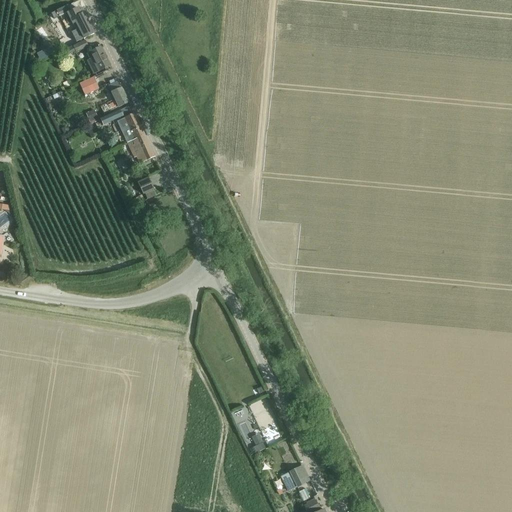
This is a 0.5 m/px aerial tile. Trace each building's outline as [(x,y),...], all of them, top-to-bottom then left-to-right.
[(76,24),(84,39),(94,34),(86,18),(83,19),(77,9),(71,12),(68,6),(51,14),(54,20),(67,14),(73,25),(76,24)] [(73,47),(74,48),(76,53),(88,48),(85,42),(73,47)] [(52,46),(36,53),(40,61),(55,53),(52,46)] [(93,75),(105,69),(110,67),(101,47),(90,53),(92,58),(86,61),(93,75)] [(79,85),(84,96),(99,90),(93,78),(79,85)] [(108,87),(118,108),(129,103),(122,89),(118,82),(108,87)] [(105,118),(108,123),(124,115),(122,110),(105,118)] [(94,111),(86,115),(89,123),(98,119),(94,111)] [(128,126),(135,140),(145,135),(135,114),(119,121),(123,129),(128,126)] [(134,158),(136,157),(139,164),(155,157),(145,135),(135,140),(127,144),(134,158)] [(144,194),(147,199),(147,200),(157,196),(148,177),(137,183),(143,195),(144,194)] [(252,455),(265,449),(263,443),(250,449),(252,455)] [(287,492),(297,487),(310,481),(303,466),(290,472),(280,477),(287,492)] [(323,511),(323,510),(321,511),(320,510),(319,509),(315,501),(304,506),(306,511),(323,511)]
